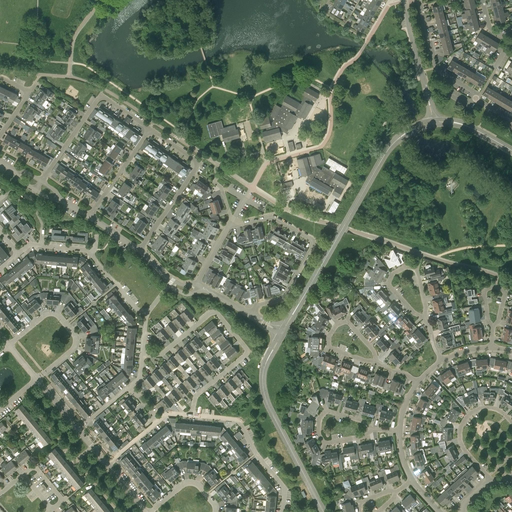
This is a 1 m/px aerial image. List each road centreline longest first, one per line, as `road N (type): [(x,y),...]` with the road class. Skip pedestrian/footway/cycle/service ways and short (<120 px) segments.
road 1 (tertiary): [(284,328),(388,148),(432,122)]
road 2 (residential): [(189,414),(192,399),(245,347),(209,314),(159,355),(142,354)]
road 3 (residential): [(251,315),(281,299),(313,242),(271,218),(228,228)]
road 4 (tertiary): [(322,511),(262,388),(280,336)]
road 5 (residential): [(140,251),(199,163),(149,129)]
road 6 (residential): [(280,511),(280,483),(237,420),(189,414)]
road 7 (residential): [(8,345),(48,313),(67,325),(75,346),(36,379)]
road 8 (residential): [(144,315),(86,250),(39,246)]
road 9 (residential): [(372,429),(325,410),(318,434),(325,444),(365,436)]
road 10 (residential): [(376,361),(347,321),(335,325),(328,348),(366,362)]
road 11 (residential): [(432,122),(403,0)]
road 12 (residential): [(487,482),(461,446),(462,422),(487,408),(511,422)]
road 13 (residential): [(475,99),(436,70),(418,0)]
